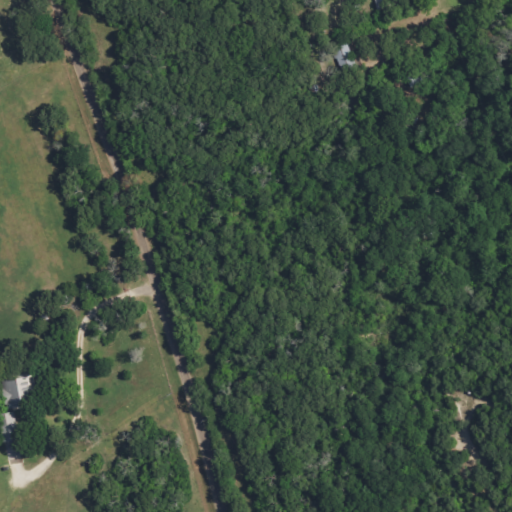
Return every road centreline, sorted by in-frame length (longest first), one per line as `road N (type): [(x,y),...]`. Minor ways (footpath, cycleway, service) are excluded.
road 1 (residential): [(221,511),(117,148),(52,0)]
road 2 (track): [(377,0),(454,91),(511,133)]
